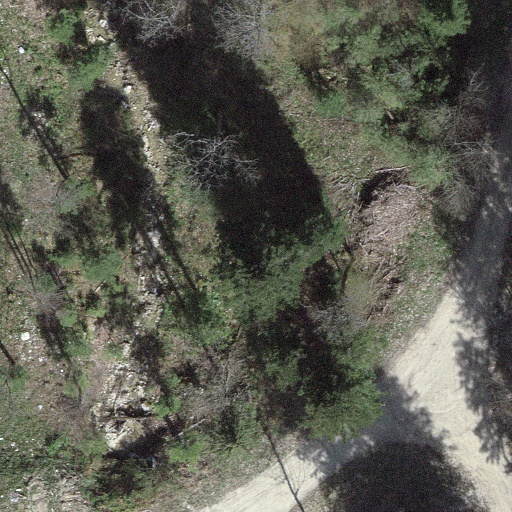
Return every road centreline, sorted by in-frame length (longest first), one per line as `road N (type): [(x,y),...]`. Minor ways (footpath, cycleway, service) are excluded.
road 1 (track): [(511,88),(459,350),(220,511)]
road 2 (track): [(459,350),(511,505)]
